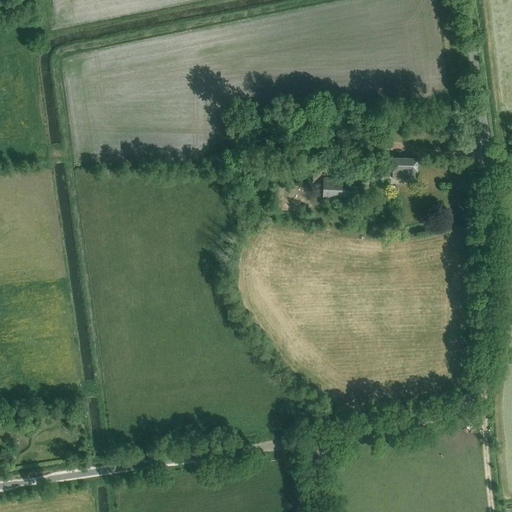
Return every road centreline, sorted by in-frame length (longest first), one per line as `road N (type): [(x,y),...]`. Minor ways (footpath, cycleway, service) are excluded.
road 1 (tertiary): [(320,451),(344,435),(459,405),(483,372),(487,160),(464,0)]
road 2 (unclassified): [(0,486),(281,445),(320,451)]
road 3 (track): [(477,384),(491,511)]
